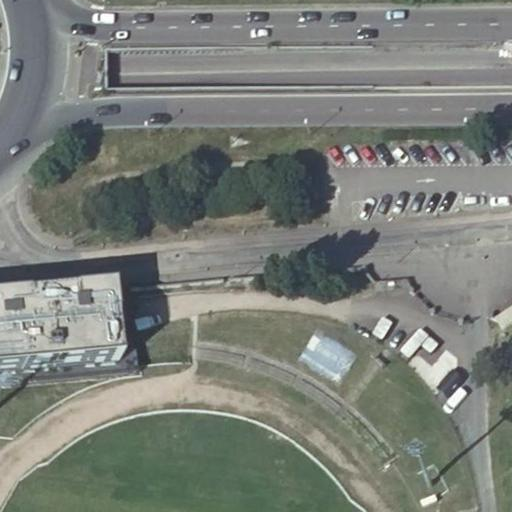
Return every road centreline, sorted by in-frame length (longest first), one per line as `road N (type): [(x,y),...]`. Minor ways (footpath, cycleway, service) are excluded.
road 1 (trunk): [(0,81),(511,79)]
road 2 (primary): [(19,124),(155,107),(511,106)]
road 3 (primary): [(511,22),(97,23),(34,0)]
road 4 (unclassified): [(73,267),(511,227)]
road 5 (unclassified): [(73,267),(14,232),(1,194),(7,142)]
road 6 (primary): [(19,124),(40,50),(34,0)]
